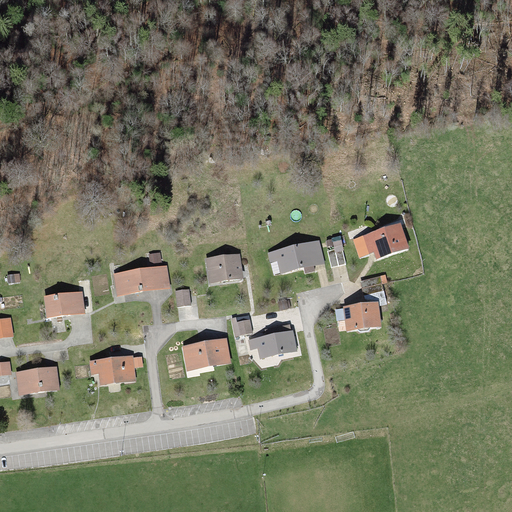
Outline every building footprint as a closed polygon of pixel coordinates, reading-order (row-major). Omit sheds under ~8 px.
[(400,229),(362,240),(368,258),(374,256),(377,264),(407,254),(400,229)] [(317,245),(268,257),(270,265),(276,264),(280,279),(322,269),(317,245)] [(327,254),(331,270),(344,267),(341,255),(336,256),(335,252),(327,254)] [(238,259),(205,263),(207,284),(241,280),(238,259)] [(165,270),(113,278),(116,299),(169,291),(165,270)] [(377,280),(358,285),(365,309),(344,312),(346,334),(378,330),(377,314),(386,311),(377,280)] [(189,295),(175,296),(176,310),(190,309),(189,295)] [(80,297),(43,303),(46,324),(84,318),(80,297)] [(8,322),(0,322),(0,340),(11,339),(8,322)] [(248,325),(233,328),(235,339),(250,336),(248,325)] [(291,335),(246,345),(247,351),(252,350),(253,357),(258,356),(259,361),(295,354),(291,335)] [(225,343),(183,351),(187,374),(229,366),(225,343)] [(131,361),(89,366),(91,378),(98,377),(100,389),(134,385),(131,361)] [(7,365),(0,366),(0,377),(9,376),(7,365)] [(56,372),(15,376),(17,398),(58,394),(56,372)]
